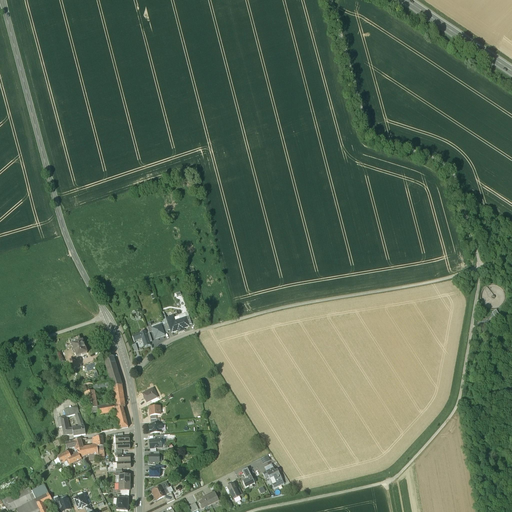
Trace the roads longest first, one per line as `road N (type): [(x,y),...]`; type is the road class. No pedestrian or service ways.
road 1 (tertiary): [(138,511),(137,429),(122,353),(65,235),(2,0)]
road 2 (track): [(479,267),(451,171),(368,132),(331,0)]
road 3 (track): [(479,267),(208,328)]
road 4 (track): [(384,482),(458,402),(479,267)]
road 5 (track): [(250,511),(384,482)]
road 6 (primary): [(400,0),(511,75)]
